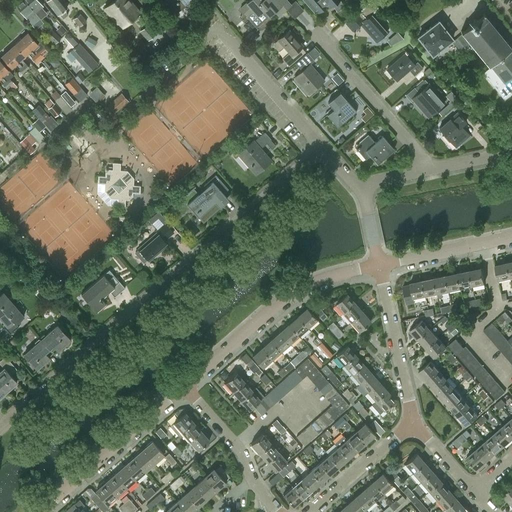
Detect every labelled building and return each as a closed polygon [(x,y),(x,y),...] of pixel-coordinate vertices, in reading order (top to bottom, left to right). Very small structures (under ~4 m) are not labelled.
[(32,25),(40,18),(24,0),(22,0),(16,5),(32,25)] [(37,0),(24,0),(40,18),(40,19),(47,14),(41,7),(42,6),(37,0)] [(64,9),(67,7),(61,0),(46,0),(58,14),(60,13),(63,18),(68,14),(64,9)] [(121,27),(139,11),(129,0),(113,0),(105,8),(121,27)] [(248,0),(240,8),(247,15),(246,16),(256,27),(269,16),(268,16),(274,11),(277,15),(284,10),(291,4),(287,0),(248,0)] [(327,5),(329,8),(338,0),(302,0),(316,15),(327,5)] [(366,5),(347,22),(353,30),(361,23),(376,41),(388,30),(372,12),(377,8),(370,1),(366,5)] [(461,31),(461,32),(462,32),(466,37),(465,38),(466,38),(467,38),(470,42),(469,43),(470,44),(471,43),(475,48),(474,48),(475,49),(475,48),(479,53),(478,54),(479,55),(480,54),(483,58),(482,59),(483,60),(484,59),(488,64),(487,65),(488,65),(482,73),(503,99),(511,91),(511,50),(510,48),(511,48),(511,46),(510,46),(506,41),(507,40),(506,39),(505,40),(502,36),(503,35),(502,34),(501,35),(497,31),(498,30),(498,29),(497,30),(493,26),(494,25),(493,24),(492,25),(489,20),(490,19),(489,18),(488,19),(484,14),(484,13),(483,12),(483,14),(477,19),(477,18),(475,19),(475,20),(478,24),(473,28),(470,24),(469,24),(468,25),(468,26),(462,31),(461,31)] [(80,25),(86,20),(80,13),(74,18),(80,25)] [(475,19),(469,23),(469,24),(470,24),(473,28),(478,24),(475,20),(475,19)] [(148,41),(161,30),(152,20),(139,31),(148,41)] [(439,22),(439,20),(438,20),(437,21),(431,26),(430,26),(425,30),(426,30),(419,35),(418,35),(419,37),(419,36),(423,41),(422,41),(427,48),(428,48),(431,52),(431,53),(432,54),(433,53),(439,48),(440,49),(446,44),(445,43),(451,38),(452,39),(452,38),(451,37),(446,31),(447,31),(444,27),(439,22)] [(66,31),(61,26),(57,31),(61,35),(66,31)] [(55,43),(61,38),(51,28),(45,34),(55,43)] [(301,47),(303,46),(289,30),(274,43),(274,46),(277,49),(280,49),(284,46),(289,52),(282,58),(289,66),(305,51),(301,47)] [(42,49),(38,44),(27,32),(21,38),(38,58),(41,55),(39,52),(42,49)] [(397,32),(394,34),(399,40),(403,38),(397,32)] [(462,32),(453,40),(461,50),(469,44),(473,49),(474,48),(475,48),(471,43),(470,44),(469,43),(470,42),(467,38),(466,38),(465,38),(466,37),(462,32)] [(93,48),(97,41),(88,36),(84,43),(93,48)] [(35,61),(38,58),(21,38),(14,44),(25,55),(28,53),(35,61)] [(79,43),(75,46),(70,51),(89,72),(98,64),(79,43)] [(22,58),(25,55),(14,44),(8,50),(26,70),(29,67),(22,58)] [(22,73),(26,70),(8,50),(1,55),(12,67),(15,64),(22,73)] [(314,60),(313,59),(308,53),(308,52),(295,63),(302,70),(294,77),(309,94),(325,80),(310,63),(314,60)] [(417,62),(414,64),(405,53),(387,69),(397,80),(409,70),(413,76),(422,68),(417,62)] [(13,75),(9,70),(0,60),(0,73),(9,84),(14,89),(17,86),(10,78),(13,75)] [(273,74),(276,77),(282,72),(279,69),(273,74)] [(55,70),(52,73),(58,80),(61,77),(55,70)] [(9,84),(0,73),(0,81),(6,87),(9,84)] [(80,82),(84,79),(79,73),(75,77),(80,82)] [(411,88),(421,79),(417,74),(407,83),(411,88)] [(72,77),(65,84),(73,93),(80,87),(72,77)] [(414,87),(405,95),(411,101),(413,99),(428,116),(439,106),(444,102),(430,85),(425,79),(415,88),(414,87)] [(90,83),(84,88),(89,94),(94,89),(90,83)] [(71,106),(76,102),(65,90),(60,94),(71,106)] [(60,95),(56,91),(51,95),(55,100),(60,95)] [(337,126),(356,110),(340,91),(328,102),(334,108),(327,114),(337,126)] [(121,93),(106,106),(113,114),(128,100),(121,93)] [(55,116),(61,110),(54,103),(48,109),(55,116)] [(449,103),(438,112),(441,115),(448,109),(452,106),(449,103)] [(42,122),(49,116),(38,104),(32,110),(42,122)] [(462,125),(466,121),(458,112),(439,128),(455,147),(470,135),(462,125)] [(39,131),(44,127),(37,119),(32,123),(39,131)] [(39,131),(35,126),(29,131),(39,142),(45,137),(39,131)] [(271,149),(275,145),(264,132),(254,140),(253,140),(238,153),(256,174),(271,160),(261,148),(267,143),(271,149)] [(32,145),(36,142),(29,134),(24,138),(26,140),(22,144),(30,152),(34,148),(32,145)] [(382,135),(375,142),(368,134),(355,146),(366,159),(370,154),(378,163),(394,149),(382,135)] [(291,148),(287,152),(291,157),(296,153),(291,148)] [(4,177),(19,164),(15,160),(1,173),(4,177)] [(120,170),(121,163),(113,162),(113,169),(105,169),(105,176),(98,175),(98,183),(105,184),(104,191),(111,198),(118,199),(118,206),(125,206),(126,199),(133,199),(133,193),(140,193),(140,185),(133,185),(134,178),(127,170),(120,170)] [(182,196),(170,208),(179,218),(191,207),(195,212),(197,210),(197,211),(199,209),(207,218),(220,206),(214,200),(216,199),(222,205),(229,199),(223,193),(228,188),(215,174),(196,191),(193,187),(182,196)] [(158,211),(153,215),(156,219),(161,214),(158,211)] [(138,248),(135,251),(143,261),(147,258),(148,260),(168,243),(165,239),(174,232),(165,222),(156,230),(157,231),(138,248)] [(498,280),(510,277),(506,262),(495,265),(498,280)] [(472,285),(484,283),(481,268),(469,270),(472,285)] [(115,296),(125,287),(109,269),(81,293),(97,312),(106,304),(101,298),(110,291),(115,296)] [(460,288),(472,285),(469,270),(457,273),(460,288)] [(449,290),(460,288),(457,273),(445,275),(448,290),(449,290)] [(449,290),(448,290),(445,275),(434,278),(437,293),(438,297),(443,296),(442,293),(449,292),(449,290)] [(437,293),(434,278),(422,280),(425,295),(437,293)] [(413,298),(425,295),(422,280),(410,283),(413,298)] [(0,314),(13,303),(2,291),(0,292),(0,314)] [(342,312),(354,302),(346,292),(340,298),(338,296),(333,301),(342,312)] [(350,321),(362,311),(354,302),(342,312),(350,321)] [(15,322),(23,315),(13,303),(0,314),(0,317),(7,325),(5,327),(10,332),(18,325),(15,322)] [(322,320),(327,316),(315,303),(311,308),(322,320)] [(308,327),(317,319),(306,307),(297,315),(308,327)] [(358,330),(370,320),(362,311),(350,321),(358,330)] [(511,319),(509,316),(504,311),(501,314),(505,319),(506,319),(508,322),(511,319)] [(297,315),(296,314),(290,319),(291,320),(288,323),(298,335),(308,327),(297,315)] [(500,323),(505,319),(501,314),(496,318),(500,323)] [(429,323),(427,325),(421,319),(408,331),(414,337),(415,336),(418,339),(429,329),(432,326),(429,323)] [(330,330),(335,325),(332,322),(327,326),(330,330)] [(289,343),(298,335),(288,323),(279,331),(289,343)] [(486,335),(496,327),(491,323),(482,331),(486,335)] [(58,350),(70,340),(57,325),(45,335),(43,333),(38,337),(48,349),(53,345),(58,350)] [(490,340),(499,332),(496,327),(486,335),(490,340)] [(437,337),(429,329),(418,339),(425,348),(437,337)] [(280,351),(289,343),(279,331),(270,339),(280,351)] [(494,344),(503,336),(499,332),(490,340),(494,344)] [(507,341),(507,340),(503,336),(494,344),(498,349),(507,341)] [(44,353),(48,349),(38,337),(34,341),(35,343),(23,354),(36,369),(49,358),(44,353)] [(332,354),(317,337),(313,340),(317,345),(329,358),(332,354)] [(434,357),(445,347),(437,337),(425,348),(434,357)] [(456,354),(463,347),(455,338),(448,345),(456,354)] [(271,359),(280,351),(270,339),(261,347),(271,359)] [(502,353),(511,345),(507,341),(498,349),(502,353)] [(343,364),(355,354),(347,345),(335,355),(343,364)] [(506,358),(511,352),(511,346),(511,345),(502,353),(506,358)] [(460,359),(469,351),(465,346),(463,347),(456,354),(460,359)] [(262,367),(271,359),(261,347),(252,355),(262,367)] [(464,363),(473,355),(469,351),(460,359),(464,363)] [(246,363),(251,359),(246,353),(242,357),(246,363)] [(322,363),(322,362),(313,353),(310,356),(319,366),(322,363)] [(351,373),(363,363),(355,354),(343,364),(351,373)] [(468,368),(477,360),(473,355),(464,363),(468,368)] [(10,375),(16,369),(5,356),(0,359),(0,363),(3,367),(0,370),(0,384),(5,390),(16,382),(10,375)] [(311,380),(320,372),(307,358),(298,366),(306,375),(311,380)] [(426,380),(438,370),(430,360),(418,371),(426,380)] [(472,372),(481,364),(477,360),(468,368),(472,372)] [(254,372),(259,368),(254,362),(249,366),(249,367),(254,372)] [(290,362),(284,366),(288,370),(288,371),(294,366),(293,366),(290,362)] [(359,382),(371,372),(363,363),(351,373),(359,382)] [(475,377),(485,369),(481,364),(472,372),(475,377)] [(457,369),(462,374),(467,370),(462,365),(457,369)] [(301,379),(306,375),(298,366),(294,370),(301,379)] [(479,381),(489,373),(485,369),(475,377),(479,381)] [(226,370),(220,374),(224,379),(229,374),(226,370)] [(297,383),(301,379),(294,370),(289,374),(297,383)] [(434,389),(446,379),(438,370),(426,380),(434,389)] [(232,391),(244,381),(236,372),(224,382),(232,391)] [(314,385),(324,377),(320,372),(311,380),(314,385)] [(367,391),(379,381),(371,372),(359,382),(367,391)] [(332,381),(336,377),(333,373),(328,377),(332,381)] [(484,386),(493,378),(489,373),(479,381),(484,386)] [(292,386),(297,383),(289,374),(285,378),(292,386)] [(318,389),(328,381),(324,377),(314,385),(318,389)] [(288,390),(292,386),(285,378),(280,382),(288,390)] [(487,390),(497,382),(493,378),(484,386),(487,390)] [(442,398),(454,388),(446,379),(434,389),(442,398)] [(240,400),(252,390),(244,381),(232,391),(240,400)] [(322,394),(332,386),(328,381),(318,389),(322,394)] [(375,400),(387,390),(379,381),(367,391),(375,400)] [(283,394),(288,390),(280,382),(276,386),(283,394)] [(491,394),(500,386),(497,382),(487,390),(491,394)] [(279,398),(283,394),(276,386),(271,390),(279,398)] [(326,398),(336,390),(332,386),(322,394),(326,398)] [(496,400),(505,392),(500,386),(491,394),(496,400)] [(240,400),(239,401),(247,410),(249,409),(253,406),(257,402),(262,398),(263,397),(264,396),(255,387),(252,390),(240,400)] [(450,407),(461,397),(454,388),(442,398),(450,407)] [(274,402),(279,398),(271,390),(267,394),(274,402)] [(340,413),(349,405),(336,390),(326,398),(332,404),(340,413)] [(379,413),(395,399),(387,390),(375,400),(375,401),(371,404),(379,413)] [(357,398),(357,397),(352,391),(350,391),(349,392),(349,391),(344,395),(353,405),(354,403),(353,402),(353,401),(357,398)] [(270,406),(274,402),(267,394),(263,397),(262,398),(270,406)] [(458,416),(469,406),(461,397),(450,407),(458,416)] [(265,411),(270,406),(262,398),(257,402),(265,411)] [(261,414),(265,411),(257,402),(253,406),(261,414)] [(335,417),(340,413),(332,404),(327,408),(335,417)] [(466,426),(478,415),(469,406),(458,416),(466,426)] [(331,421),(335,417),(327,408),(323,412),(331,421)] [(364,417),(368,413),(365,409),(360,413),(364,417)] [(181,431),(193,421),(185,411),(173,422),(170,425),(178,435),(182,431),(181,431)] [(326,425),(331,421),(323,412),(318,416),(326,425)] [(322,429),(326,425),(318,416),(314,420),(322,429)] [(511,436),(511,418),(502,426),(511,436)] [(317,433),(322,429),(314,420),(309,424),(317,433)] [(189,440),(201,430),(193,421),(181,431),(182,431),(189,440)] [(365,442),(374,434),(364,422),(355,430),(365,442)] [(313,437),(317,433),(309,424),(305,428),(313,437)] [(503,445),(511,437),(511,436),(502,426),(493,433),(503,445)] [(160,427),(155,431),(156,433),(158,435),(161,438),(166,434),(163,431),(161,429),(160,427)] [(308,441),(313,437),(305,428),(300,432),(308,441)] [(466,429),(462,433),(466,438),(471,434),(466,429)] [(198,449),(209,439),(201,430),(189,440),(198,449)] [(356,450),(365,442),(355,430),(346,438),(356,450)] [(304,445),(308,441),(300,432),(296,436),(304,445)] [(258,453),(270,442),(262,433),(250,443),(258,453)] [(458,436),(452,441),(458,447),(467,439),(466,438),(462,433),(458,436)] [(494,453),(503,445),(493,433),(484,441),(494,453)] [(346,438),(343,435),(334,443),(337,446),(347,458),(356,450),(346,438)] [(154,462),(164,454),(152,440),(143,449),(154,462)] [(486,461),(494,453),(484,441),(476,449),(486,461)] [(266,462),(278,451),(270,442),(258,453),(266,462)] [(338,466),(347,458),(337,446),(328,454),(338,466)] [(145,470),(154,462),(143,449),(133,457),(145,470)] [(476,469),(486,461),(476,449),(466,457),(476,469)] [(275,471),(286,460),(278,451),(266,462),(275,471)] [(172,465),(176,461),(168,453),(164,457),(172,465)] [(412,472),(424,462),(416,453),(404,463),(412,472)] [(329,474),(338,466),(328,454),(319,462),(329,474)] [(136,479),(145,470),(133,457),(124,465),(136,479)] [(320,482),(329,474),(319,462),(310,470),(320,482)] [(420,481),(432,471),(424,462),(412,472),(420,481)] [(192,473),(197,469),(193,464),(188,468),(192,473)] [(126,487),(136,479),(124,465),(115,473),(126,487)] [(223,479),(228,475),(219,465),(215,470),(213,468),(204,476),(216,490),(225,482),(223,479)] [(311,490),(320,482),(310,470),(301,478),(311,490)] [(174,476),(173,475),(169,471),(165,474),(170,479),(174,476)] [(428,490),(440,480),(432,471),(420,481),(428,490)] [(272,485),(282,476),(278,472),(268,481),(272,485)] [(383,492),(392,484),(382,472),(373,480),(383,492)] [(117,495),(126,487),(115,473),(105,481),(117,495)] [(165,484),(170,479),(165,474),(160,479),(165,484)] [(207,498),(216,490),(204,476),(194,485),(207,498)] [(179,486),(183,482),(178,477),(174,480),(179,486)] [(302,498),(311,490),(301,478),(292,486),(302,498)] [(100,486),(96,490),(106,502),(108,503),(114,497),(116,500),(119,498),(116,495),(117,495),(105,481),(105,482),(104,480),(99,485),(100,486)] [(174,490),(179,486),(174,480),(169,485),(174,490)] [(373,500),(383,492),(373,480),(363,488),(373,500)] [(436,499),(448,489),(440,480),(428,490),(436,499)] [(197,506),(207,498),(194,485),(185,493),(197,506)] [(510,503),(511,501),(511,485),(502,494),(510,503)] [(293,506),(302,498),(292,486),(282,494),(293,506)] [(150,496),(155,492),(150,487),(146,491),(150,496)] [(365,508),(373,500),(363,488),(355,496),(365,508)] [(444,508),(456,498),(448,489),(436,499),(444,508)] [(146,500),(150,496),(146,491),(141,495),(146,500)] [(160,502),(164,498),(160,493),(156,497),(160,502)] [(185,511),(191,511),(197,506),(185,493),(176,501),(185,511)] [(100,508),(104,504),(96,494),(91,498),(100,508)] [(352,511),(359,511),(365,508),(355,496),(345,504),(352,511)] [(160,502),(156,497),(146,505),(151,510),(160,502)] [(131,511),(132,511),(137,508),(129,498),(124,503),(131,511)] [(447,511),(457,511),(464,507),(456,498),(444,508),(447,511)] [(79,499),(64,511),(81,511),(79,509),(84,505),(79,499)] [(169,511),(185,511),(176,501),(167,509),(169,511)] [(123,511),(131,511),(124,503),(119,507),(123,511)]
